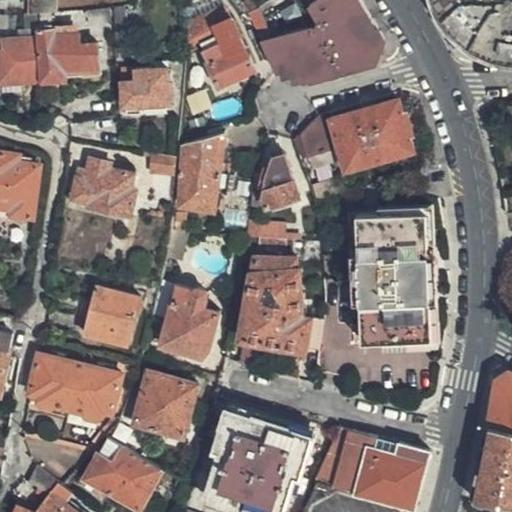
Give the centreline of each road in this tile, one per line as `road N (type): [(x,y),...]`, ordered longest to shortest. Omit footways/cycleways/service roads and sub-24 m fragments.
road 1 (tertiary): [(478,334),(483,218),(474,166),(447,85),(399,0)]
road 2 (residential): [(460,439),(236,382)]
